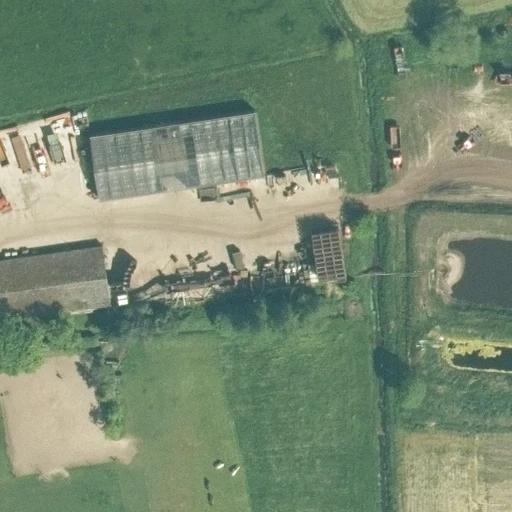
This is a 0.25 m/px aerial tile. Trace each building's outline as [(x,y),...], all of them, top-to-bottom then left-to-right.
[(90,134),(100,199),(265,174),(255,109),(90,134)] [(469,125),(443,124),(442,160),(474,161),(474,138),(468,138),(469,125)] [(65,206),(60,196),(75,189),(68,175),(60,179),(62,184),(30,199),(39,218),(65,206)] [(103,244),(0,258),(0,318),(112,303),(103,244)] [(333,249),(321,251),(326,281),(338,279),(333,249)] [(257,277),(272,278),(273,265),(258,264),(257,277)]
